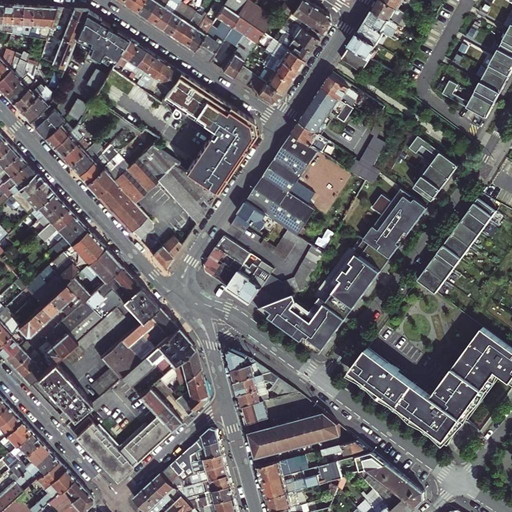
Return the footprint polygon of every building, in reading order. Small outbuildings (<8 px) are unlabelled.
[(133,0),(129,6),(134,10),(137,12),(144,0),(133,0)] [(156,0),(144,0),(137,12),(143,15),(145,17),(156,0)] [(154,22),(168,0),(156,0),(145,17),(151,21),(154,22)] [(168,0),(154,22),(159,26),(162,28),(179,3),(174,0),(168,0)] [(170,34),(189,6),(180,0),(179,3),(162,28),(168,32),(170,34)] [(249,0),(227,0),(225,5),(240,15),(264,32),(265,32),(275,17),(249,0)] [(286,0),(280,9),(290,15),(299,0),(286,0)] [(296,22),(299,24),(312,3),(308,0),(307,0),(299,0),(290,15),(289,17),(296,22)] [(379,0),(378,2),(374,9),(400,25),(404,19),(394,13),(398,7),(385,0),(379,0)] [(404,0),(385,0),(398,7),(399,8),(404,0)] [(317,17),(322,9),(319,8),(312,3),(299,24),(308,30),(312,25),(313,26),(318,18),(317,17)] [(9,4),(5,4),(3,23),(3,27),(5,28),(4,32),(12,33),(13,33),(14,24),(13,23),(14,4),(9,4)] [(19,5),(14,4),(13,23),(14,24),(13,33),(22,35),(22,30),(23,24),(24,5),(19,5)] [(31,32),(33,25),(34,6),(30,5),(24,5),(23,24),(22,30),(22,35),(29,36),(30,32),(31,32)] [(240,15),(225,5),(217,17),(222,20),(217,28),(211,25),(195,50),(203,56),(210,60),(215,52),(222,41),(225,38),(240,15)] [(33,25),(43,25),(45,6),(38,6),(34,6),(33,25)] [(45,6),(43,25),(51,26),(56,13),(57,7),(54,7),(45,6)] [(175,37),(179,39),(197,11),(189,6),(170,34),(175,37)] [(394,13),(404,19),(406,16),(408,14),(403,11),(399,8),(398,7),(394,13)] [(72,13),(71,17),(83,22),(88,9),(74,8),(72,13)] [(103,55),(115,62),(131,37),(119,29),(114,35),(111,33),(113,29),(112,28),(109,26),(111,24),(88,9),(83,22),(77,38),(94,45),(91,53),(101,59),(103,55)] [(327,13),(322,9),(317,17),(318,18),(313,26),(312,25),(308,30),(320,38),(331,21),(330,15),(327,13)] [(367,21),(385,32),(396,39),(398,37),(394,35),(397,30),(401,32),(403,27),(400,25),(374,9),(370,15),(367,21)] [(197,11),(179,39),(184,43),(187,44),(205,17),(203,15),(197,11)] [(50,31),(54,32),(54,30),(56,31),(61,14),(56,13),(51,26),(50,31)] [(240,15),(225,38),(233,43),(236,45),(239,41),(247,46),(244,51),(238,47),(230,59),(227,57),(220,67),(234,76),(242,64),(264,32),(240,15)] [(206,16),(205,17),(187,44),(192,48),(195,50),(211,25),(214,22),(206,16)] [(64,36),(76,40),(77,38),(83,22),(71,17),(69,22),(64,36)] [(378,44),(385,32),(367,21),(364,26),(359,33),(378,44)] [(296,34),(294,37),(312,49),(317,42),(320,38),(308,30),(299,24),(296,22),(291,30),(296,34)] [(33,25),(31,32),(32,32),(32,37),(35,37),(37,38),(38,35),(39,35),(43,25),(33,25)] [(427,25),(420,38),(423,40),(430,27),(427,25)] [(452,81),(445,94),(488,117),(496,102),(504,88),(511,75),(511,73),(511,27),(472,102),(455,93),(459,85),(452,81)] [(294,37),(289,33),(285,30),(282,28),(280,31),(284,33),(286,35),(281,43),(305,60),(309,53),(312,49),(294,37)] [(286,35),(284,33),(278,41),(281,43),(286,35)] [(378,44),(359,33),(357,36),(351,45),(371,57),(373,58),(374,56),(372,54),(378,44)] [(76,40),(64,36),(62,40),(60,45),(72,50),(76,40)] [(115,62),(112,67),(115,68),(116,66),(118,68),(124,58),(128,60),(139,43),(136,41),(131,37),(115,62)] [(266,49),(270,53),(271,53),(273,54),(298,71),(302,64),(305,60),(281,43),(278,41),(275,39),(273,38),(266,49)] [(47,41),(44,50),(50,52),(50,51),(52,43),(47,41)] [(222,41),(215,52),(221,55),(228,45),(222,41)] [(132,72),(133,71),(147,48),(144,46),(139,43),(128,60),(120,72),(123,74),(127,69),(132,72)] [(60,45),(57,54),(69,58),(72,50),(60,45)] [(371,57),(351,45),(348,50),(346,53),(359,61),(366,65),(371,57)] [(0,77),(12,67),(14,59),(16,52),(7,48),(3,59),(2,58),(0,59),(0,77)] [(147,48),(133,71),(141,77),(142,76),(156,54),(152,52),(147,48)] [(47,61),(50,52),(44,50),(42,58),(47,61)] [(0,87),(1,88),(5,93),(24,75),(28,62),(28,59),(30,54),(24,51),(19,61),(14,59),(12,67),(0,77),(0,87)] [(366,65),(359,61),(346,53),(342,58),(362,70),(366,65)] [(69,58),(57,54),(53,63),(65,68),(69,58)] [(156,54),(142,76),(150,82),(150,81),(153,77),(164,60),(161,57),(156,54)] [(263,64),(265,65),(290,82),(294,77),(298,71),(273,54),(268,62),(265,60),(263,64)] [(53,63),(47,61),(42,58),(40,66),(39,69),(49,73),(61,78),(65,68),(53,63)] [(164,60),(153,77),(157,79),(161,82),(172,65),(169,63),(164,60)] [(24,75),(5,93),(11,99),(13,102),(36,81),(35,81),(37,75),(39,69),(40,66),(28,62),(24,75)] [(240,80),(248,68),(242,64),(234,76),(237,78),(240,80)] [(177,68),(172,65),(161,82),(156,90),(165,96),(181,71),(177,68)] [(290,82),(265,65),(261,72),(259,70),(257,74),(260,75),(267,80),(266,82),(283,93),(288,86),(290,82)] [(246,84),(254,72),(248,68),(240,80),(246,84)] [(39,69),(37,75),(48,80),(49,73),(39,69)] [(241,157),(258,132),(255,121),(181,71),(166,93),(205,119),(204,121),(215,129),(187,171),(218,191),(241,157)] [(257,79),(251,88),(256,91),(259,93),(266,82),(267,80),(260,75),(257,79)] [(328,80),(324,86),(353,106),(358,99),(354,97),(358,92),(353,89),(332,75),(328,80)] [(141,77),(137,84),(142,88),(144,85),(146,87),(150,82),(142,76),(141,77)] [(39,85),(36,81),(13,102),(18,106),(21,110),(45,88),(46,86),(42,82),(39,85)] [(266,82),(259,93),(262,94),(272,102),(278,101),(283,93),(266,82)] [(51,93),(52,89),(46,84),(46,86),(45,88),(21,110),(26,115),(30,120),(39,112),(48,103),(45,99),(51,93)] [(346,122),(356,107),(353,106),(324,86),(319,93),(309,109),(301,120),(323,134),(333,119),(329,116),(332,112),(346,122)] [(56,90),(52,89),(51,93),(45,99),(48,103),(53,99),(56,90)] [(204,121),(205,119),(166,93),(165,96),(176,103),(173,109),(174,113),(178,113),(180,111),(180,109),(179,106),(203,122),(204,121)] [(55,147),(74,129),(67,122),(63,126),(61,123),(65,119),(55,108),(45,117),(39,112),(30,120),(35,125),(55,147)] [(120,116),(108,108),(104,113),(116,122),(120,116)] [(120,116),(116,122),(126,128),(128,126),(130,123),(120,116)] [(297,126),(293,132),(319,149),(322,152),(330,140),(323,134),(301,120),(297,126)] [(74,129),(55,147),(60,153),(63,156),(82,137),(84,136),(78,129),(81,126),(79,123),(77,126),(74,129)] [(130,123),(128,126),(136,135),(141,130),(130,123)] [(382,170),(374,166),(386,142),(378,138),(384,126),(378,124),(360,160),(355,158),(349,171),(375,184),(382,170)] [(296,183),(319,149),(293,132),(276,158),(248,201),(267,215),(269,216),(289,230),(297,236),(315,209),(307,204),(290,192),(296,183)] [(95,134),(87,142),(88,144),(91,142),(92,143),(95,141),(99,138),(95,134)] [(8,140),(4,135),(0,138),(0,153),(11,143),(8,140)] [(450,173),(456,165),(416,136),(408,147),(415,152),(420,145),(435,156),(412,188),(430,201),(434,195),(442,184),(450,173)] [(70,164),(90,146),(92,143),(91,142),(88,144),(87,142),(82,137),(63,156),(67,160),(70,164)] [(99,146),(95,141),(92,143),(90,146),(95,151),(99,146)] [(177,160),(152,142),(137,156),(159,180),(198,221),(208,207),(218,191),(175,163),(177,160)] [(0,169),(19,152),(15,148),(11,143),(0,153),(0,169)] [(99,156),(80,174),(84,178),(87,182),(122,148),(119,145),(106,157),(103,160),(99,156)] [(95,151),(90,146),(70,164),(76,170),(80,174),(99,156),(95,151)] [(98,194),(130,164),(124,158),(128,154),(122,148),(87,182),(93,188),(98,194)] [(24,157),(19,152),(0,169),(0,185),(6,180),(27,160),(24,157)] [(135,202),(159,180),(137,156),(130,164),(98,194),(132,230),(141,239),(153,227),(153,221),(135,202)] [(0,203),(1,205),(12,194),(37,171),(32,166),(27,160),(6,180),(0,185),(0,187),(4,192),(0,196),(0,203)] [(55,191),(47,182),(46,180),(37,171),(12,194),(27,211),(37,203),(39,205),(55,191)] [(290,192),(307,204),(314,195),(296,183),(290,192)] [(258,306),(294,333),(319,352),(332,336),(337,328),(386,261),(395,250),(407,233),(418,217),(427,205),(401,187),(391,200),(382,193),(372,206),(381,213),(360,242),(355,239),(314,294),(319,298),(311,309),(296,299),(297,297),(296,294),(293,295),(286,297),(277,300),(258,306)] [(32,211),(39,219),(41,217),(62,198),(58,194),(55,191),(39,205),(32,211)] [(46,226),(68,205),(65,202),(62,198),(41,217),(39,219),(46,226)] [(427,270),(420,279),(438,293),(498,211),(480,198),(475,204),(468,213),(461,223),(452,235),(443,247),(435,258),(427,270)] [(253,221),(263,228),(267,221),(266,221),(264,219),(267,215),(248,201),(245,204),(240,212),(253,221)] [(46,226),(38,233),(44,241),(52,233),(54,232),(75,213),(72,209),(68,205),(46,226)] [(253,221),(240,212),(239,214),(235,219),(236,220),(248,228),(253,221)] [(55,236),(57,235),(61,239),(82,220),(79,216),(75,213),(54,232),(52,233),(55,236)] [(248,228),(236,220),(235,219),(233,222),(232,225),(233,226),(244,234),(248,228)] [(55,244),(62,251),(68,246),(72,243),(88,227),(85,223),(82,220),(61,239),(59,241),(55,244)] [(0,240),(8,233),(0,223),(0,240)] [(66,282),(105,246),(97,236),(88,227),(72,243),(76,248),(69,254),(73,259),(34,294),(35,295),(43,303),(50,297),(57,290),(66,282)] [(289,230),(283,238),(294,246),(300,238),(297,236),(289,230)] [(177,232),(154,254),(161,262),(168,268),(185,242),(177,232)] [(217,246),(244,265),(245,264),(252,253),(225,235),(223,238),(217,246)] [(294,246),(283,238),(281,241),(292,249),(294,246)] [(272,254),(276,248),(265,240),(261,246),(272,254)] [(290,251),(292,249),(281,241),(280,243),(290,251)] [(76,248),(72,243),(68,246),(53,260),(56,265),(49,272),(41,278),(37,274),(26,285),(34,294),(73,259),(69,254),(76,248)] [(290,251),(280,243),(276,248),(287,256),(290,251)] [(113,254),(105,246),(66,282),(83,301),(91,293),(86,288),(76,277),(78,275),(80,277),(85,272),(90,278),(98,271),(102,275),(106,279),(122,264),(113,254)] [(229,287),(244,265),(217,246),(211,255),(205,264),(207,272),(229,287)] [(311,246),(308,253),(313,256),(317,250),(311,246)] [(283,262),(287,256),(276,248),(272,254),(283,262)] [(317,250),(313,256),(320,260),(323,255),(317,250)] [(304,258),(309,262),(313,256),(308,253),(304,258)] [(320,260),(313,256),(309,262),(317,266),(320,260)] [(10,258),(6,262),(12,270),(17,266),(10,258)] [(304,258),(301,264),(314,271),(317,266),(309,262),(304,258)] [(259,267),(240,295),(249,300),(252,303),(252,302),(261,289),(270,275),(274,269),(263,261),(259,267)] [(236,291),(240,295),(259,267),(253,263),(250,268),(245,264),(244,265),(229,287),(236,291)] [(59,322),(76,342),(116,306),(124,300),(141,285),(132,274),(122,264),(106,279),(91,293),(83,301),(74,308),(67,315),(65,317),(60,321),(59,322)] [(301,264),(298,269),(311,277),(314,271),(301,264)] [(49,272),(45,267),(37,274),(41,278),(49,272)] [(293,278),(299,293),(302,292),(311,277),(298,269),(293,278)] [(90,278),(85,272),(80,277),(79,278),(84,283),(90,278)] [(102,275),(86,288),(91,293),(106,279),(102,275)] [(270,275),(261,289),(267,293),(277,279),(270,275)] [(293,278),(287,280),(293,295),(296,294),(299,293),(293,278)] [(267,293),(277,300),(286,297),(282,282),(277,279),(267,293)] [(293,295),(287,280),(282,282),(286,297),(293,295)] [(83,301),(66,282),(57,290),(67,300),(69,303),(72,305),(74,308),(83,301)] [(124,300),(142,320),(160,305),(150,294),(141,285),(124,300)] [(258,306),(277,300),(267,293),(261,289),(252,302),(256,305),(258,306)] [(67,300),(57,290),(50,297),(59,307),(62,304),(67,300)] [(50,297),(43,303),(42,304),(51,314),(54,311),(59,307),(50,297)] [(48,317),(51,314),(42,304),(34,311),(43,321),(48,317)] [(68,305),(63,311),(67,315),(74,308),(72,305),(70,307),(68,305)] [(147,353),(178,325),(168,314),(160,305),(142,320),(101,356),(111,367),(120,377),(123,374),(131,367),(139,360),(147,353)] [(0,326),(13,314),(6,306),(5,307),(0,311),(0,326)] [(76,342),(69,349),(63,354),(72,365),(94,346),(93,345),(125,316),(116,306),(76,342)] [(39,325),(43,321),(34,311),(26,318),(36,328),(39,325)] [(21,323),(13,314),(0,326),(0,342),(17,327),(21,323)] [(25,334),(29,334),(31,333),(36,328),(26,318),(21,323),(17,327),(19,329),(22,332),(23,331),(25,334)] [(53,328),(61,336),(59,338),(69,349),(76,342),(59,322),(55,325),(53,328)] [(147,353),(155,363),(165,373),(175,365),(196,346),(191,340),(182,329),(178,325),(147,353)] [(5,356),(18,343),(23,339),(16,332),(19,329),(17,327),(0,342),(0,350),(0,351),(5,356)] [(369,348),(353,370),(447,439),(463,418),(497,371),(502,375),(511,382),(511,381),(511,346),(485,327),(451,373),(448,378),(434,396),(369,348)] [(55,342),(51,345),(61,356),(63,354),(69,349),(59,338),(55,342)] [(27,341),(25,341),(20,345),(7,358),(10,362),(14,366),(34,348),(27,341)] [(20,345),(18,343),(5,356),(6,357),(7,358),(20,345)] [(44,354),(46,357),(45,358),(49,362),(51,364),(61,356),(51,345),(47,349),(45,351),(44,354)] [(199,358),(196,346),(175,365),(177,367),(179,376),(185,375),(186,379),(201,366),(199,358)] [(34,348),(14,366),(17,370),(22,375),(36,362),(32,358),(37,352),(34,348)] [(253,358),(232,348),(229,351),(231,361),(233,368),(257,360),(253,358)] [(147,370),(155,363),(147,353),(139,360),(147,370)] [(61,356),(51,364),(38,376),(49,389),(55,395),(61,403),(66,409),(64,410),(60,414),(67,423),(97,397),(61,356)] [(47,363),(41,357),(36,362),(22,375),(26,379),(30,383),(38,376),(51,364),(49,362),(47,363)] [(139,377),(147,370),(139,360),(131,367),(139,377)] [(257,360),(233,368),(235,374),(236,380),(271,370),(257,360)] [(186,379),(188,389),(204,376),(203,372),(201,366),(186,379)] [(91,384),(100,394),(120,377),(111,367),(91,384)] [(139,377),(131,367),(123,374),(131,384),(139,377)] [(300,390),(271,370),(236,380),(239,389),(242,400),(243,405),(279,396),(300,390)] [(502,375),(497,371),(463,418),(447,439),(353,370),(352,372),(365,386),(383,395),(397,409),(415,419),(428,432),(452,442),(465,420),(482,402),(494,380),(502,375)] [(204,376),(188,389),(182,393),(187,399),(206,383),(205,380),(204,376)] [(206,383),(187,399),(182,393),(178,397),(177,398),(188,414),(207,397),(208,394),(207,389),(206,383)] [(148,403),(160,393),(156,389),(152,384),(141,395),(148,403)] [(279,396),(283,413),(290,411),(317,404),(308,397),(300,390),(279,396)] [(156,412),(168,401),(164,397),(160,393),(148,403),(156,412)] [(245,415),(248,423),(258,420),(283,413),(279,396),(243,405),(245,415)] [(163,421),(176,410),(171,405),(168,401),(156,412),(158,415),(163,421)] [(0,423),(15,410),(11,406),(8,402),(0,408),(0,423)] [(0,438),(22,418),(19,414),(15,410),(0,423),(0,438)] [(163,421),(171,430),(184,418),(180,414),(176,410),(163,421)] [(319,412),(313,414),(316,427),(327,424),(337,421),(325,411),(319,412)] [(309,415),(302,417),(306,430),(316,427),(313,414),(309,415)] [(94,421),(90,417),(74,432),(116,477),(120,477),(171,430),(163,421),(158,415),(122,448),(96,419),(94,421)] [(298,418),(292,420),(295,432),(306,430),(302,417),(298,418)] [(28,425),(22,418),(0,438),(10,449),(32,429),(28,425)] [(295,432),(292,420),(288,421),(281,423),(285,435),(295,432)] [(337,421),(327,424),(330,437),(337,435),(341,434),(338,421),(337,421)] [(341,434),(350,431),(338,421),(341,434)] [(277,424),(271,426),(274,438),(285,435),(281,423),(277,424)] [(330,437),(327,424),(316,427),(320,440),(326,438),(330,437)] [(195,471),(192,461),(196,460),(195,457),(197,456),(196,450),(208,446),(221,442),(219,434),(218,429),(212,426),(171,464),(184,478),(185,479),(188,476),(190,475),(195,471)] [(267,427),(260,429),(264,441),(274,438),(271,426),(267,427)] [(320,440),(316,427),(306,430),(309,442),(316,441),(320,440)] [(9,467),(10,467),(41,438),(37,434),(32,429),(10,449),(0,458),(0,468),(5,463),(9,467)] [(255,430),(250,432),(253,444),(264,441),(260,429),(255,430)] [(306,430),(295,432),(299,445),(305,444),(309,442),(306,430)] [(299,445),(295,432),(285,435),(288,448),(294,447),(299,445)] [(285,435),(274,438),(278,451),(284,449),(288,448),(285,435)] [(12,477),(15,480),(50,448),(45,443),(41,438),(10,467),(14,471),(12,473),(14,475),(12,477)] [(278,451),(274,438),(264,441),(267,454),(273,452),(278,451)] [(359,438),(321,448),(323,455),(345,449),(346,453),(359,449),(369,447),(364,443),(359,438)] [(264,441),(253,444),(256,457),(262,455),(267,454),(264,441)] [(197,456),(195,457),(196,460),(224,452),(223,447),(221,442),(208,446),(196,450),(197,456)] [(33,473),(38,477),(59,458),(54,453),(50,448),(15,480),(19,485),(22,483),(26,479),(33,473)] [(381,456),(374,450),(361,454),(358,454),(362,469),(388,462),(381,456)] [(197,466),(200,466),(201,470),(227,462),(226,458),(224,452),(196,460),(192,461),(195,471),(198,470),(197,466)] [(301,454),(259,465),(261,473),(262,480),(284,474),(285,474),(289,473),(296,471),(303,469),(305,469),(301,454)] [(36,511),(39,510),(48,501),(76,477),(71,471),(64,463),(59,458),(38,477),(31,484),(27,488),(24,490),(1,511),(2,511),(36,511)] [(267,497),(307,486),(333,479),(342,477),(337,460),(319,465),(321,472),(305,477),(293,480),(291,478),(288,479),(287,480),(285,474),(284,474),(262,480),(265,488),(267,497)] [(185,479),(187,486),(190,485),(230,474),(228,468),(227,462),(201,470),(198,470),(195,471),(190,475),(188,476),(185,479)] [(425,498),(425,491),(415,483),(388,462),(362,469),(359,470),(366,478),(376,489),(382,495),(396,511),(410,511),(411,511),(425,498)] [(175,485),(184,478),(171,464),(167,467),(163,471),(175,485)] [(296,471),(289,473),(291,478),(293,480),(305,477),(303,469),(296,471)] [(366,478),(359,470),(345,474),(346,476),(347,477),(351,482),(366,478)] [(175,495),(178,499),(184,495),(178,488),(175,485),(163,471),(159,475),(154,479),(168,495),(171,499),(175,495)] [(26,479),(31,484),(38,477),(33,473),(26,479)] [(184,495),(186,497),(206,492),(233,484),(232,480),(230,474),(190,485),(187,486),(178,488),(184,495)] [(338,486),(342,490),(347,477),(346,476),(342,477),(338,486)] [(85,486),(76,477),(48,501),(52,505),(54,507),(58,511),(81,511),(93,501),(94,496),(85,486)] [(149,484),(145,488),(162,507),(171,499),(168,495),(154,479),(149,484)] [(0,511),(2,511),(1,511),(24,490),(19,485),(15,480),(0,493),(0,511)] [(210,504),(236,496),(234,490),(233,484),(206,492),(186,497),(195,508),(201,506),(209,504),(210,504)] [(307,486),(267,497),(269,504),(271,511),(299,504),(296,494),(301,492),(308,491),(307,486)] [(139,493),(135,497),(148,511),(158,511),(163,508),(162,507),(145,488),(139,493)] [(362,493),(366,498),(374,507),(378,511),(396,511),(382,495),(376,489),(368,497),(364,492),(362,493)] [(184,495),(178,499),(175,503),(168,509),(166,511),(164,511),(190,511),(191,511),(195,508),(186,497),(184,495)] [(201,506),(202,511),(238,511),(240,511),(238,504),(236,496),(210,504),(209,504),(201,506)] [(378,511),(374,507),(366,498),(357,507),(361,511),(378,511)] [(48,501),(39,510),(41,511),(58,511),(54,507),(52,509),(54,511),(53,511),(50,511),(48,509),(52,505),(48,501)] [(270,511),(309,511),(307,502),(304,503),(301,504),(299,504),(271,511),(270,511)]
